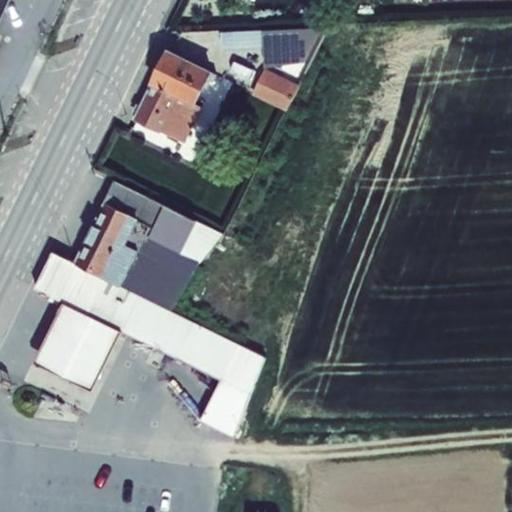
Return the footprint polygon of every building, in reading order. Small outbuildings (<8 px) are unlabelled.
[(323,28),(221,34),(222,51),(264,49),(265,68),(305,63),(323,28)] [(152,86),(180,99),(197,107),(213,73),(168,52),(152,86)] [(265,69),(251,96),(285,114),(299,86),(265,69)] [(152,86),(136,120),(163,133),(170,136),(186,144),(202,110),(197,107),(180,99),(152,86)] [(78,265),(135,294),(154,256),(170,264),(175,255),(202,263),(225,235),(117,181),(75,265),(78,265)] [(78,265),(75,265),(52,253),(36,290),(64,304),(122,332),(223,381),(217,392),(248,407),(267,358),(135,294),(78,265)] [(122,332),(64,304),(37,359),(94,388),(122,332)]
